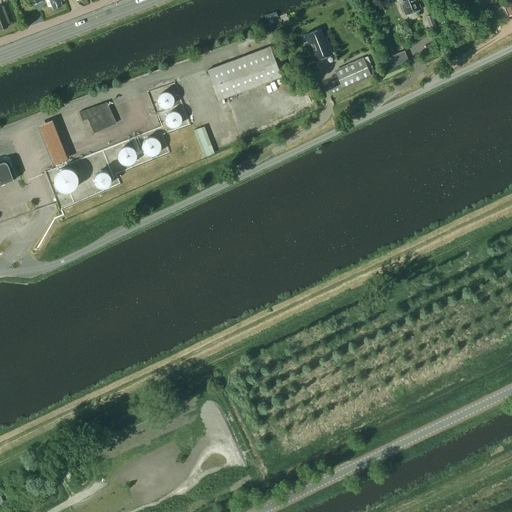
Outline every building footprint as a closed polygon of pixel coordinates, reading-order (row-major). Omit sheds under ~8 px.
[(61,2),(63,1),(63,0),(45,0),(48,7),(51,6),(52,9),(61,5),(61,2)] [(405,15),(421,9),(417,0),(402,0),(404,3),(401,4),(405,15)] [(3,6),(0,7),(0,29),(8,27),(7,24),(9,23),(3,6)] [(488,22),(496,19),(494,13),(486,16),(488,22)] [(431,15),(425,17),(429,28),(435,26),(431,15)] [(319,29),(305,34),(315,60),(332,54),(327,41),(325,42),(319,29)] [(281,76),(270,47),(207,71),(218,100),(281,76)] [(388,56),(392,67),(409,60),(405,50),(388,56)] [(371,76),(363,57),(334,70),(342,89),(371,76)] [(159,108),(175,104),(171,89),(155,93),(159,108)] [(79,112),(82,121),(87,119),(94,133),(116,123),(107,102),(79,112)] [(160,110),(168,128),(183,121),(174,103),(160,110)] [(36,124),(51,163),(66,158),(51,118),(36,124)] [(204,125),(194,129),(204,156),(215,152),(204,125)] [(141,136),(142,153),(161,152),(160,135),(141,136)] [(116,147),(117,163),(134,162),(133,146),(116,147)] [(0,184),(17,178),(13,167),(7,164),(7,163),(7,162),(5,161),(3,161),(3,162),(0,160),(0,184)] [(47,179),(64,194),(79,178),(62,163),(47,179)] [(112,171),(92,170),(91,185),(111,186),(112,171)]
